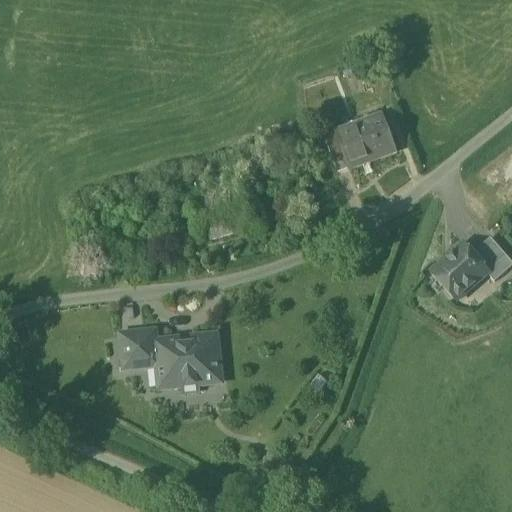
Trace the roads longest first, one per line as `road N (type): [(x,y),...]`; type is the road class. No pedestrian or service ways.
road 1 (residential): [(0,319),(49,303),(232,282),(284,266),(382,218),(511,114)]
road 2 (residential): [(0,415),(206,511)]
